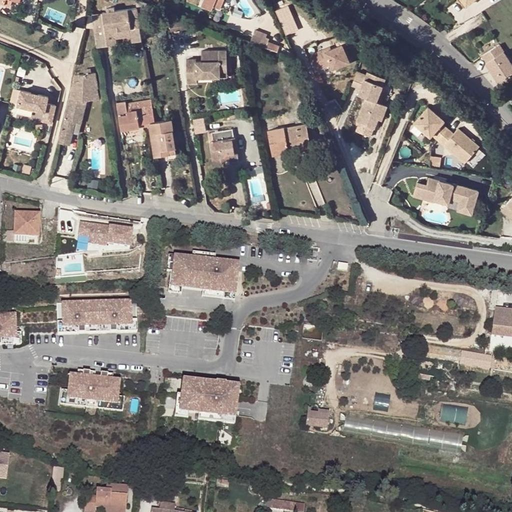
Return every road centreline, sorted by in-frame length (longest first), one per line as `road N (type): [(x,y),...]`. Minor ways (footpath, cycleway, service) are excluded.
road 1 (unclassified): [(0,183),(334,237)]
road 2 (residential): [(334,237),(321,274),(298,295),(238,312),(225,369),(148,361)]
road 3 (unknown): [(378,243),(376,208),(361,197),(303,55)]
road 4 (residential): [(511,122),(462,73),(363,0)]
road 5 (unclassified): [(334,237),(511,262)]
